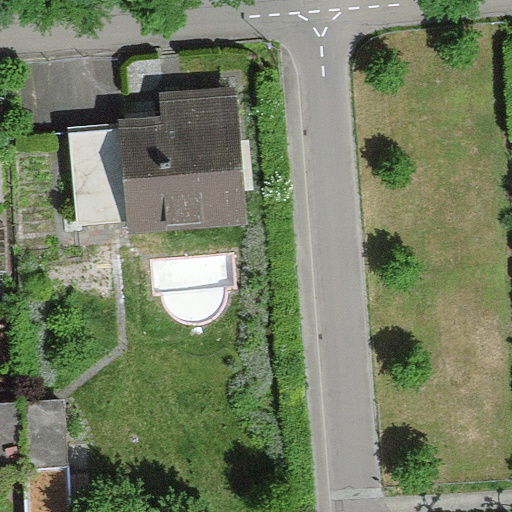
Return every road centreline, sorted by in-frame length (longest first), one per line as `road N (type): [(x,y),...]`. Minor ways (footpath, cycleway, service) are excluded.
road 1 (residential): [(311,13),(354,511)]
road 2 (residential): [(0,40),(311,13)]
road 3 (residential): [(311,13),(459,0)]
